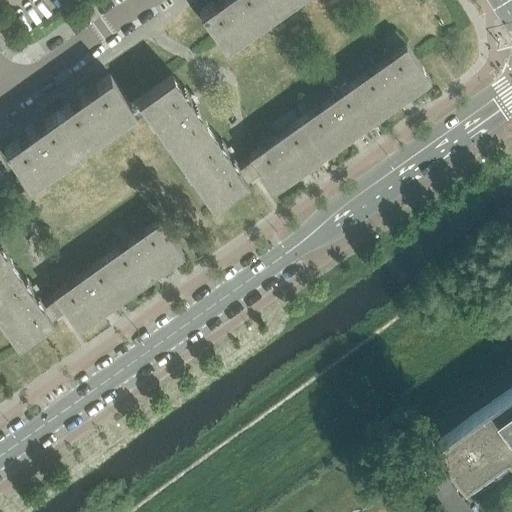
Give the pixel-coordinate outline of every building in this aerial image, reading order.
[(224,46),(277,8),(270,0),(213,0),(199,10),(224,46)] [(270,0),(277,8),(288,0),(270,0)] [(431,78),(405,42),(352,80),(377,115),(378,114),(376,111),(388,103),(390,105),(399,99),(399,98),(398,96),(404,91),(406,94),(416,87),(414,85),(426,76),(429,80),(431,78)] [(209,125),(200,112),(172,73),(137,98),(173,150),(209,125)] [(82,146),(135,109),(109,74),(57,111),(82,146)] [(377,115),(352,80),(300,117),(324,151),(326,150),(324,148),(336,140),(337,142),(347,135),(345,132),(348,130),(352,128),(354,130),(364,124),(362,121),(374,113),(376,116),(377,115)] [(82,146),(57,111),(4,148),(29,184),(82,146)] [(324,151),(300,117),(247,154),(248,156),(258,169),(272,190),(274,188),(272,185),(284,176),(285,178),(295,172),(293,169),(300,164),(302,167),(311,160),(310,158),(322,150),(323,152),(324,151)] [(237,164),(225,148),(209,125),(173,150),(211,204),(247,179),(246,178),(237,164)] [(258,169),(248,156),(237,164),(246,178),(258,169)] [(159,269),(169,262),(167,260),(179,252),(181,255),(183,254),(158,217),(105,255),(129,290),(131,289),(129,286),(141,278),(143,280),(152,273),(150,271),(157,266),(159,269)] [(0,273),(14,264),(5,250),(0,243),(0,273)] [(129,290),(105,255),(52,292),(53,294),(63,307),(77,328),(79,326),(77,323),(89,314),(90,317),(100,310),(98,307),(105,302),(107,305),(116,298),(115,296),(127,288),(128,291),(129,290)] [(52,317),(51,316),(42,302),(30,286),(14,264),(0,273),(0,318),(16,342),(52,317)] [(63,307),(53,294),(42,302),(51,316),(63,307)] [(511,387),(440,438),(471,481),(511,452),(511,387)]
